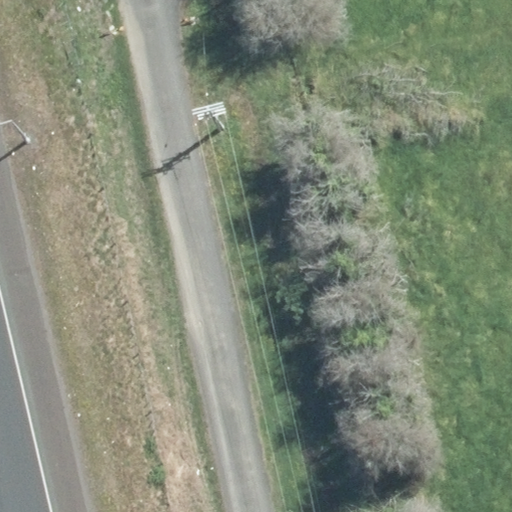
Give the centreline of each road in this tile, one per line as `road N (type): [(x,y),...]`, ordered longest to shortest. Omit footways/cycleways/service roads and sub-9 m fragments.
road 1 (motorway): [(235,0),(298,511)]
road 2 (motorway): [(80,511),(18,0)]
road 3 (motorway): [(473,0),(511,356)]
